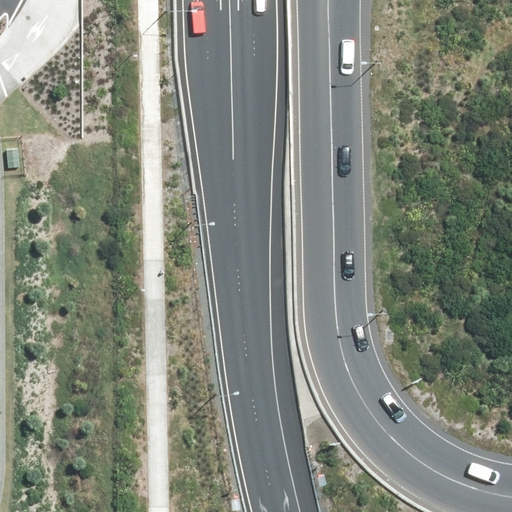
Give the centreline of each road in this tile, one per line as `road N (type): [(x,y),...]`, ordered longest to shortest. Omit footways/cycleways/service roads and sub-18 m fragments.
road 1 (motorway): [(325,108),(328,307),(350,379),(398,440),(430,462),(511,487)]
road 2 (motorway): [(250,364),(224,240),(202,0)]
road 3 (motorway): [(250,364),(252,0)]
road 4 (motorway): [(276,511),(250,364)]
